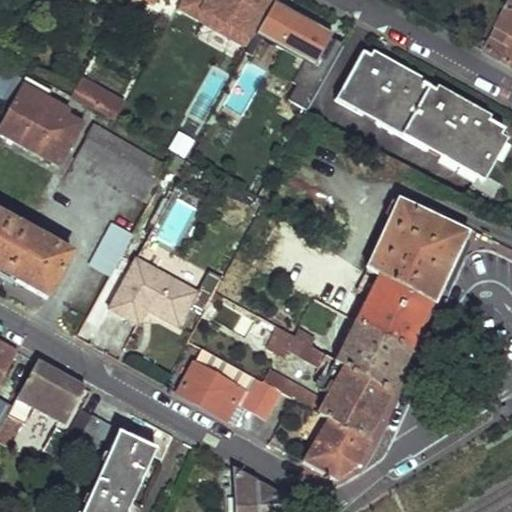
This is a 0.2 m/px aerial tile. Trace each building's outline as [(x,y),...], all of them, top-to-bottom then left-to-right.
[(186,0),(174,25),(190,34),(195,24),(200,26),(212,0),(219,0),(221,1),(221,0),(186,0)] [(313,69),(331,36),(273,4),(246,56),(258,62),(266,46),(313,69)] [(464,42),(511,67),(511,16),(495,48),(469,34),(464,42)] [(469,187),(494,201),(503,187),(481,174),(503,133),(361,54),(338,95),(477,172),(469,187)] [(127,104),(82,79),(73,96),(117,121),(127,104)] [(25,80),(0,124),(0,135),(58,167),(81,127),(45,107),(51,95),(25,80)] [(165,181),(172,167),(96,124),(88,138),(152,174),(165,181)] [(152,174),(88,138),(77,160),(139,196),(152,174)] [(433,304),(466,246),(466,240),(408,216),(375,275),(433,304)] [(0,217),(0,272),(46,298),(69,256),(21,230),(23,225),(9,217),(7,221),(0,217)] [(110,280),(133,238),(113,227),(90,268),(110,280)] [(197,293),(134,260),(108,310),(139,327),(147,312),(178,328),(197,293)] [(433,304),(375,275),(371,282),(377,286),(358,327),(413,351),(433,307),(433,304)] [(413,351),(358,327),(342,365),(393,396),(413,351)] [(0,381),(16,351),(0,342),(0,381)] [(342,365),(312,349),(306,359),(344,382),(329,406),(274,374),(270,381),(288,392),(300,399),(320,411),(369,441),(393,396),(342,365)] [(261,383),(203,350),(193,366),(242,392),(244,389),(254,394),(261,383)] [(37,363),(0,429),(0,445),(5,448),(16,424),(21,426),(31,410),(62,426),(84,389),(37,363)] [(178,395),(236,427),(246,409),(271,422),(288,392),(270,381),(264,378),(261,383),(254,394),(244,389),(242,392),(193,366),(178,395)] [(79,409),(66,434),(104,457),(80,511),(127,511),(153,452),(134,443),(135,440),(79,409)] [(369,441),(320,411),(306,435),(318,442),(303,464),(335,481),(357,468),(372,444),(369,441)] [(286,511),(284,498),(234,470),(234,511),(286,511)]
